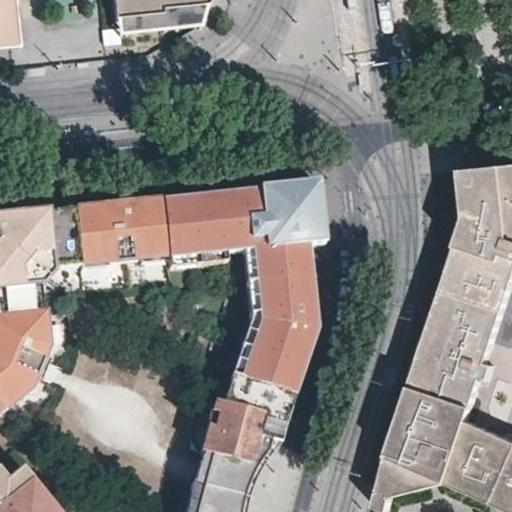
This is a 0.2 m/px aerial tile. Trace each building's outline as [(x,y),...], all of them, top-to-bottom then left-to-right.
[(208,3),(208,0),(0,0),(0,37),(8,37),(5,16),(18,14),(16,0),(112,0),(114,17),(116,17),(162,12),(162,8),(206,3),(208,3)] [(353,0),(346,0),(348,9),(354,8),(353,0)] [(162,12),(116,17),(118,33),(200,25),(206,3),(162,8),(162,12)] [(8,37),(0,37),(0,45),(21,44),(18,14),(5,16),(8,37)] [(44,75),(43,68),(21,70),(22,78),(44,75)] [(50,137),(50,130),(27,132),(28,140),(50,137)] [(446,485),(509,511),(511,511),(511,439),(465,419),(479,380),(484,382),(491,362),(485,359),(511,282),(511,163),(495,165),(480,225),(455,323),(442,376),(422,455),(412,492),(438,487),(446,485)] [(495,165),(462,168),(466,208),(468,219),(465,227),(480,225),(495,165)] [(324,245),(318,188),(162,203),(167,256),(167,257),(167,260),(198,257),(227,254),(244,252),(253,252),(256,282),(259,312),(259,320),(251,344),(240,380),(294,398),(317,328),(316,318),(310,262),(308,247),(324,245)] [(0,407),(2,410),(29,389),(33,377),(41,359),(46,348),(42,314),(40,314),(37,281),(53,268),(167,257),(167,256),(162,203),(0,219),(0,407)] [(465,227),(432,324),(455,323),(480,225),(465,227)] [(256,282),(253,252),(244,252),(247,282),(256,282)] [(227,254),(198,257),(199,266),(228,263),(227,254)] [(198,257),(167,260),(168,269),(199,266),(198,257)] [(259,312),(256,282),(247,282),(250,312),(259,312)] [(259,320),(259,312),(250,312),(250,319),(243,342),(251,344),(259,320)] [(430,329),(414,378),(442,376),(455,323),(432,324),(430,329)] [(240,380),(251,344),(243,342),(231,377),(235,379),(240,380)] [(44,370),(47,362),(41,359),(33,377),(39,380),(44,370)] [(414,378),(387,458),(422,455),(442,376),(414,378)] [(276,453),(294,398),(240,380),(235,379),(231,397),(221,394),(218,405),(213,403),(210,415),(216,416),(212,430),(207,428),(199,455),(208,458),(204,470),(199,488),(192,511),(184,508),(183,511),(244,511),(245,511),(246,501),(248,497),(253,483),(263,466),(276,453)] [(0,411),(2,410),(0,407),(0,511),(55,511),(20,468),(6,479),(0,471),(0,411)] [(208,458),(199,455),(196,466),(204,470),(208,458)] [(412,492),(422,455),(387,458),(374,508),(384,511),(388,511),(393,496),(412,492)] [(199,488),(204,470),(196,466),(193,475),(191,484),(199,488)] [(199,488),(191,484),(184,508),(192,511),(199,488)]
